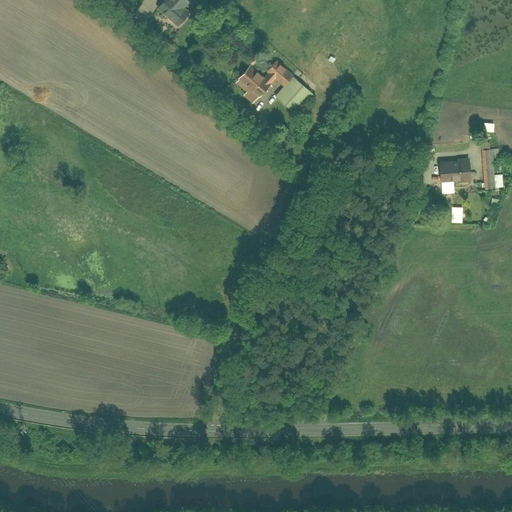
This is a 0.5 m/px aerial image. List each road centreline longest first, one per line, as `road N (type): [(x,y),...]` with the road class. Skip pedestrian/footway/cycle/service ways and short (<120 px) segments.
road 1 (tertiary): [(511,425),(205,431),(0,408)]
road 2 (track): [(252,122),(320,177),(205,431)]
road 3 (unclassified): [(116,0),(252,122)]
